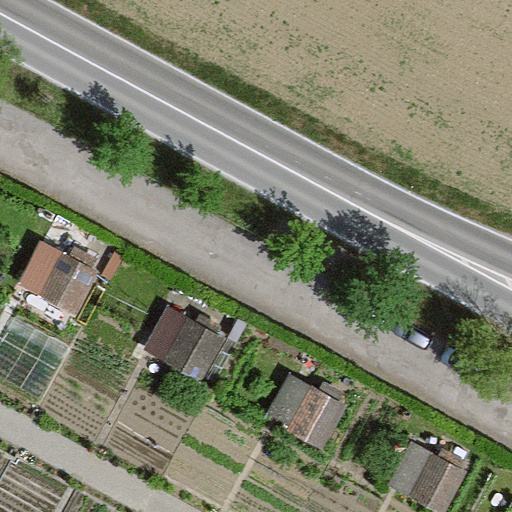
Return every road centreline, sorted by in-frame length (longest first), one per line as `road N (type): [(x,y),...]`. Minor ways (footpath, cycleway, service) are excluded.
road 1 (secondary): [(511,280),(0,11)]
road 2 (track): [(0,416),(176,511)]
